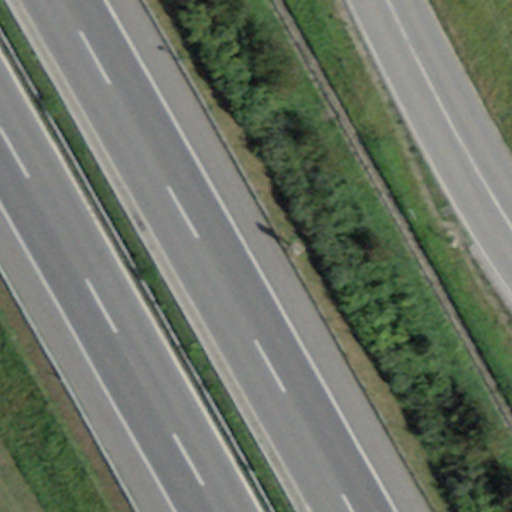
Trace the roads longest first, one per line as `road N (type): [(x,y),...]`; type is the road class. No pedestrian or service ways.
road 1 (motorway): [(336,511),(46,0)]
road 2 (motorway): [(0,172),(192,511)]
road 3 (unclassified): [(511,230),(386,0)]
